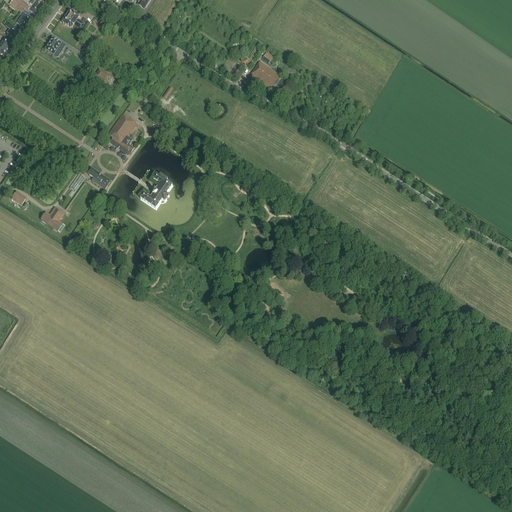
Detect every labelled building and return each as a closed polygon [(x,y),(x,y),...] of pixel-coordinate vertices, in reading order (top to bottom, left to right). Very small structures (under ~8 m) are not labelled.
[(29,12),(36,18),(44,7),(36,1),(35,3),(31,0),(30,2),(27,0),(15,0),(11,7),(21,14),(24,11),(28,13),(29,12)] [(140,0),(137,6),(144,10),(149,3),(146,1),(146,0),(140,0)] [(74,26),(81,30),(85,24),(78,20),(80,17),(71,11),(63,23),(72,29),(74,26)] [(32,20),(24,14),(16,25),(20,27),(25,31),(32,20)] [(19,38),(18,37),(21,33),(14,28),(8,23),(5,27),(10,30),(7,34),(10,36),(17,41),(19,38)] [(53,38),(45,50),(53,56),(61,44),(53,38)] [(13,46),(5,39),(0,45),(0,54),(5,58),(13,46)] [(267,53),(262,60),(269,65),(274,58),(267,53)] [(276,87),(283,92),(288,84),(281,79),(282,78),(279,76),(283,71),(281,69),(277,74),(260,62),(251,76),(273,92),(276,87)] [(89,85),(105,95),(109,89),(101,83),(103,80),(108,83),(111,77),(99,69),(89,85)] [(173,90),(170,88),(163,98),(167,100),(173,90)] [(132,147),(129,145),(133,140),(129,137),(135,128),(136,129),(139,125),(123,115),(108,136),(112,138),(109,143),(129,157),(132,152),(130,151),(132,147)] [(87,174),(94,179),(92,182),(105,191),(111,182),(91,168),(87,174)] [(72,198),(86,178),(80,174),(69,189),(72,191),(69,196),(72,198)] [(144,194),(140,199),(155,210),(159,204),(162,201),(165,203),(169,198),(165,195),(168,192),(172,186),(166,182),(167,181),(161,176),(159,178),(156,176),(153,180),(160,185),(150,198),(144,194)] [(133,194),(139,197),(145,189),(139,185),(133,194)] [(16,192),(11,199),(21,206),(26,199),(16,192)] [(59,222),(63,215),(64,214),(56,210),(51,218),(45,214),(40,221),(51,228),(58,232),(63,225),(59,222)]
